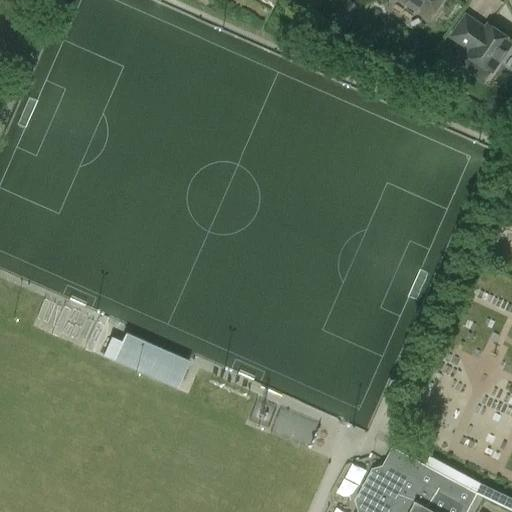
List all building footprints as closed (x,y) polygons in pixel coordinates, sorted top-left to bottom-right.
[(399,0),(430,21),(443,0),(399,0)] [(342,36),(352,23),(339,14),(329,27),(342,36)] [(492,74),(511,44),(511,43),(487,27),(485,31),(465,17),(450,39),(470,52),(467,57),(492,74)] [(102,357),(177,389),(189,362),(125,335),(123,341),(111,336),(102,357)] [(469,511),(480,493),(395,448),(385,466),(374,469),(357,500),(360,511),(359,511),(469,511)]
